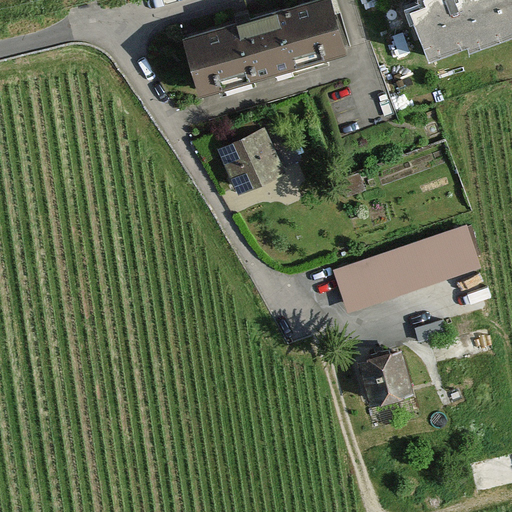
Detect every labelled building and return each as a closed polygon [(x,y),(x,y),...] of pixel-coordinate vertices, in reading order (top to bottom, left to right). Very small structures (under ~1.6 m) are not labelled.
[(332,0),(325,0),(187,41),(202,91),(347,48),(332,0)] [(511,0),(429,0),(412,6),(435,70),(511,42),(511,0)] [(231,140),(218,147),(240,193),(255,185),(286,169),(266,122),(231,140)] [(466,225),(334,269),(347,308),(479,264),(466,225)] [(414,353),(363,367),(376,415),(427,401),(414,353)]
